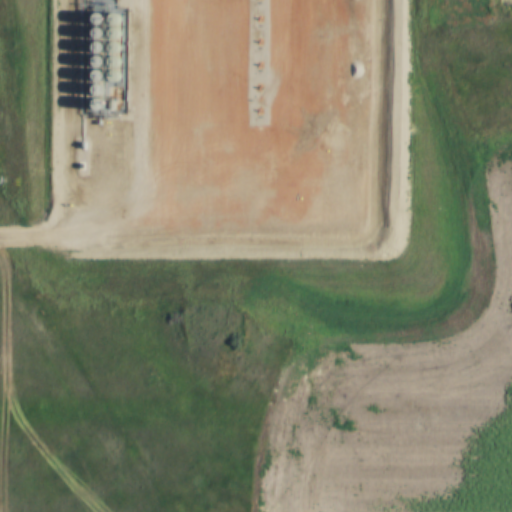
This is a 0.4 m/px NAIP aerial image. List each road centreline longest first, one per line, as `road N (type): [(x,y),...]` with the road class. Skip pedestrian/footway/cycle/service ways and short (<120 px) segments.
road 1 (residential): [(276,441),(203,420),(140,356),(70,103),(32,57)]
road 2 (residential): [(140,356),(63,265),(35,184),(98,160),(250,160)]
road 3 (residential): [(416,206),(250,160),(160,94),(56,58)]
road 4 (residential): [(0,55),(56,58),(140,44),(187,25),(216,0)]
